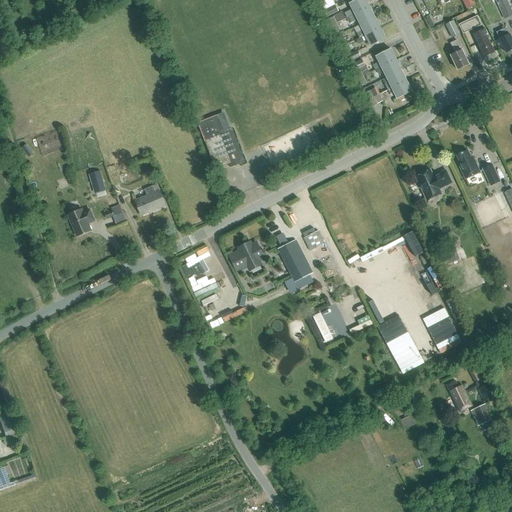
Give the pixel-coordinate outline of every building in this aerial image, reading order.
[(350,17),(355,14),(370,7),(366,0),(357,0),(350,4),(352,9),(345,13),(347,18),(350,17)] [(462,0),(468,10),(477,6),(473,0),(462,0)] [(511,10),(507,0),(495,0),(504,19),(511,15),(511,10)] [(325,10),(328,17),(339,12),(336,5),(325,10)] [(375,17),(370,7),(355,14),(350,17),(352,22),(358,20),(360,25),(375,17)] [(482,25),(478,16),(459,25),(464,34),(482,25)] [(332,26),(338,23),(334,17),(329,19),(332,26)] [(366,35),(380,28),(375,17),(360,25),(363,30),(357,33),(359,39),(366,35)] [(452,38),(454,37),(461,34),(454,19),(445,23),(452,38)] [(341,30),(338,23),(332,26),(336,33),(341,30)] [(366,35),(371,46),(386,39),(380,28),(366,35)] [(496,41),(500,49),(504,47),(507,53),(511,50),(511,38),(510,34),(509,34),(506,28),(496,32),(500,39),(496,41)] [(486,29),(474,34),(485,57),(495,52),(488,39),(490,38),(486,29)] [(339,40),(342,47),(348,44),(344,37),(339,40)] [(451,55),(458,70),(469,65),(462,50),(457,40),(451,43),(456,53),(451,55)] [(349,47),(348,44),(342,47),(346,54),(351,51),(349,47)] [(391,49),(376,56),(379,63),(374,65),(376,70),(377,69),(382,67),(396,60),(391,49)] [(350,62),(361,57),(358,51),(347,56),(350,62)] [(354,69),(365,64),(362,58),(351,63),(354,69)] [(384,72),(387,78),(402,70),(396,60),(377,69),(379,75),(384,72)] [(354,71),(358,79),(364,76),(360,69),(354,71)] [(407,81),(402,70),(387,78),(383,79),(386,85),(388,90),(392,88),(407,81)] [(364,76),(358,79),(362,86),(367,83),(365,79),(364,76)] [(391,95),(394,93),(397,99),(412,91),(407,81),(388,90),(391,95)] [(369,100),(374,97),(371,90),(366,93),(369,100)] [(374,97),(369,100),(373,107),(378,104),(374,97)] [(231,168),(245,162),(232,130),(224,133),(217,115),(198,123),(216,169),(229,164),(231,168)] [(31,150),(26,143),(21,147),(26,154),(31,150)] [(457,156),(459,161),(458,162),(466,179),(480,173),(473,157),(471,158),(468,150),(457,156)] [(501,182),(493,163),(482,169),(490,187),(501,182)] [(452,183),(446,170),(433,176),(430,170),(416,177),(427,201),(441,194),(439,189),(452,183)] [(102,178),(92,181),(95,193),(97,193),(106,190),(102,178)] [(142,215),(166,205),(157,184),(144,190),(147,196),(135,201),(142,215)] [(91,231),(88,224),(95,221),(90,210),(84,213),(82,209),(68,215),(77,237),(91,231)] [(106,218),(114,215),(112,210),(104,212),(106,218)] [(304,238),(316,261),(330,254),(318,231),(304,238)] [(278,249),(294,282),(313,272),(297,240),(278,249)] [(238,248),(240,251),(230,256),(237,272),(248,267),(250,271),(261,265),(259,261),(264,258),(257,243),(252,245),(250,242),(242,246),(238,248)] [(460,259),(452,242),(442,246),(450,263),(460,259)] [(352,311),(354,315),(355,314),(357,318),(367,313),(361,302),(351,307),(353,311),(352,311)] [(333,339),(321,313),(313,317),(326,343),(333,339)] [(451,392),(450,392),(460,412),(473,406),(463,386),(459,388),(456,381),(447,385),(451,392)] [(491,385),(481,390),(486,400),(496,395),(491,385)] [(0,392),(0,403),(0,404),(11,401),(7,390),(6,390),(0,392)] [(492,419),(485,405),(475,410),(481,424),(492,419)] [(405,427),(416,423),(414,415),(402,418),(405,427)] [(21,431),(18,423),(2,429),(5,437),(21,431)] [(19,440),(23,438),(21,431),(5,437),(8,444),(19,440)] [(6,476),(11,474),(8,466),(0,468),(0,487),(9,484),(6,476)]
